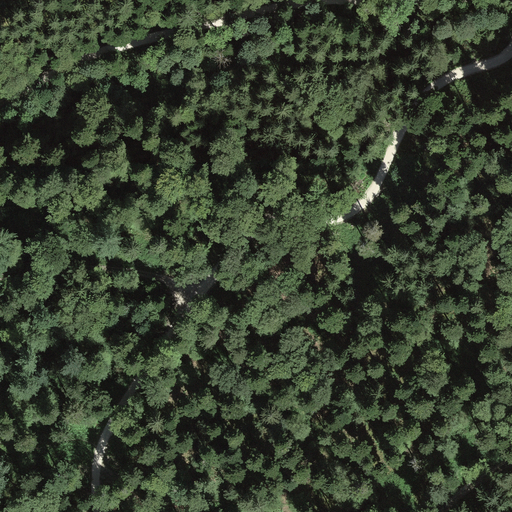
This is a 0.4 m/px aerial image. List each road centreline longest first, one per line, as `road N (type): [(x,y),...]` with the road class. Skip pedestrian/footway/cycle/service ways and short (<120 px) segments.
road 1 (track): [(511,49),(428,89),(369,193),(350,210),(320,221),(265,222),(243,239)]
road 2 (track): [(0,101),(91,55),(313,0)]
road 3 (track): [(243,239),(208,281),(91,266),(0,275)]
road 4 (track): [(97,511),(104,436),(208,281)]
